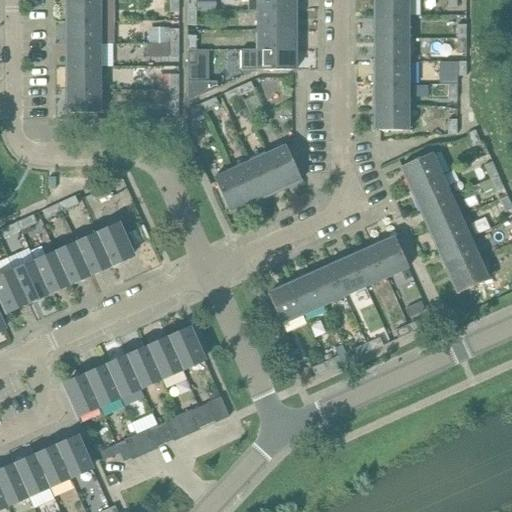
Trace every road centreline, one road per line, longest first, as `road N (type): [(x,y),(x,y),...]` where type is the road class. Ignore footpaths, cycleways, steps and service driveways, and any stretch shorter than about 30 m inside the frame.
road 1 (residential): [(207,272),(157,165),(131,154),(36,154),(14,141),(12,0)]
road 2 (residential): [(340,0),(340,212),(242,257)]
road 3 (unclassified): [(280,437),(511,327)]
road 4 (residential): [(35,351),(207,272)]
road 5 (residential): [(280,437),(207,272)]
road 6 (residential): [(0,435),(57,410),(35,351)]
